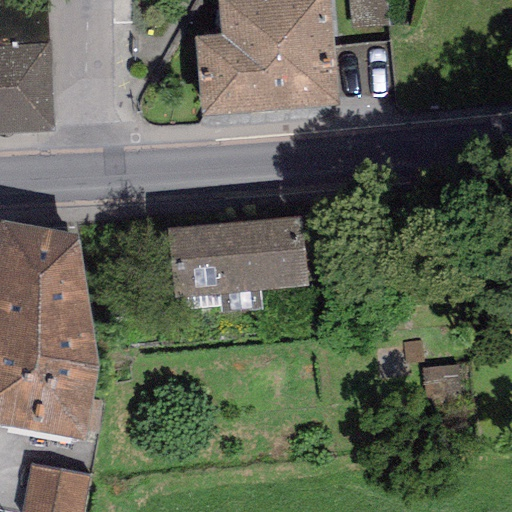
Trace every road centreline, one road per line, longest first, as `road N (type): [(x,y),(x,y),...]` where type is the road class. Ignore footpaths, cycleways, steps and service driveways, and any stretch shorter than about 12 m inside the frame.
road 1 (primary): [(511,139),(82,178)]
road 2 (unclassified): [(84,0),(82,178)]
